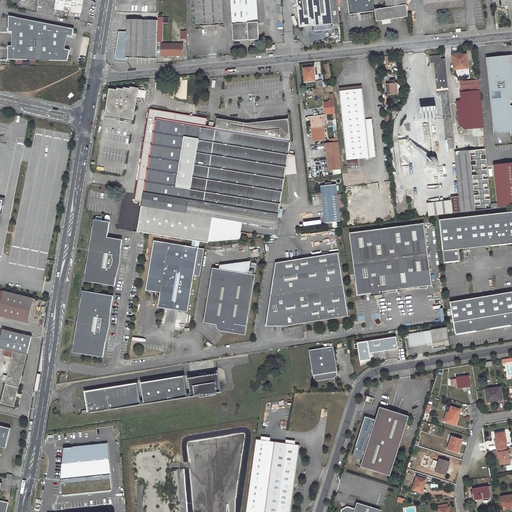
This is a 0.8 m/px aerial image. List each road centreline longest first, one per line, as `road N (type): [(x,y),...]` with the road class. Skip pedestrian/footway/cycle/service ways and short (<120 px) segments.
road 1 (unclassified): [(511,35),(93,78)]
road 2 (tertiary): [(21,511),(87,117)]
road 3 (unclassified): [(319,511),(369,376),(511,348)]
road 4 (unknown): [(118,370),(139,239),(118,226),(119,202),(95,199)]
road 5 (unknown): [(310,175),(266,283),(256,348)]
road 6 (unknown): [(201,341),(214,260),(263,250)]
road 7 (residential): [(462,511),(460,482),(479,423),(511,414)]
